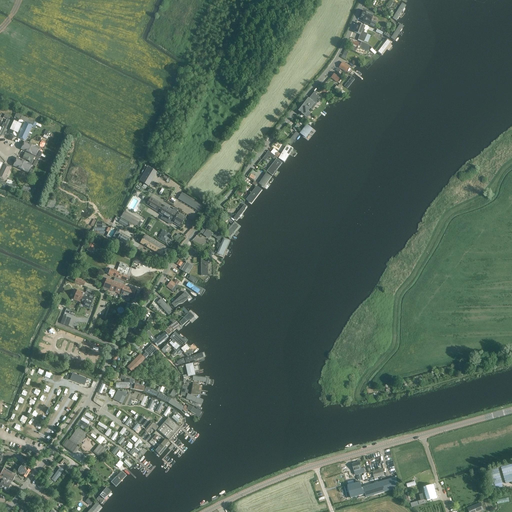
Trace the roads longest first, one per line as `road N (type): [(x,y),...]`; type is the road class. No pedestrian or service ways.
road 1 (residential): [(5,511),(81,411),(171,262),(332,65),(363,0)]
road 2 (tertiary): [(205,511),(289,473),(511,410)]
road 3 (track): [(511,164),(442,221),(396,296),(394,343),(361,383),(362,399)]
road 4 (track): [(388,395),(511,363)]
